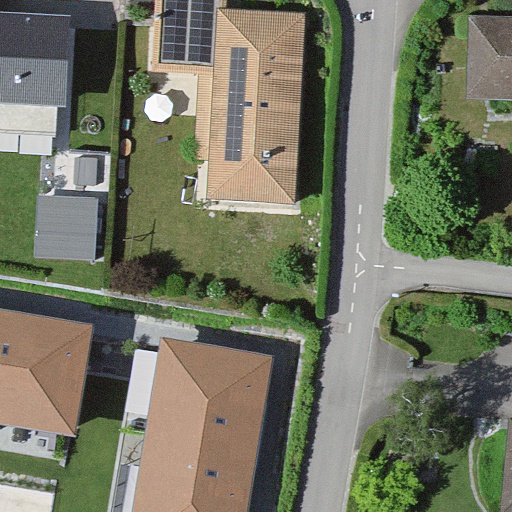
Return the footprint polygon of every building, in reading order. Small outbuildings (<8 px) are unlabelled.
[(227,78),(229,21),(229,0),(165,0),(162,76),(227,78)] [(229,21),(227,78),(222,203),(306,206),(313,24),(291,23),(229,21)] [(511,22),(474,23),(474,106),(511,105),(511,22)] [(0,110),(78,113),(81,29),(0,26),(0,110)] [(100,257),(102,194),(40,192),(38,255),(100,257)] [(0,410),(56,419),(68,339),(0,328),(0,410)] [(175,353),(146,511),(229,511),(242,444),(256,368),(175,353)] [(511,511),(511,433),(502,511),(511,511)]
